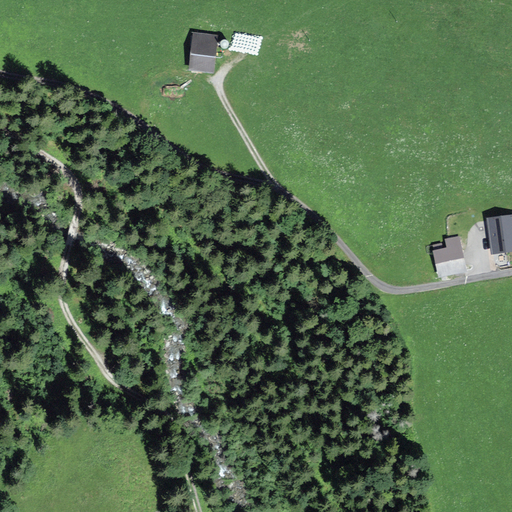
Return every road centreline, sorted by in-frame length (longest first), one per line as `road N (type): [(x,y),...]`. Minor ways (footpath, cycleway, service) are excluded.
road 1 (track): [(511,272),(392,289),(276,187),(192,157),(77,91),(0,78)]
road 2 (track): [(0,127),(75,185),(61,302),(108,375),(163,419),(185,455),(200,511)]
road 3 (track): [(276,187),(219,88),(226,67),(342,0)]
